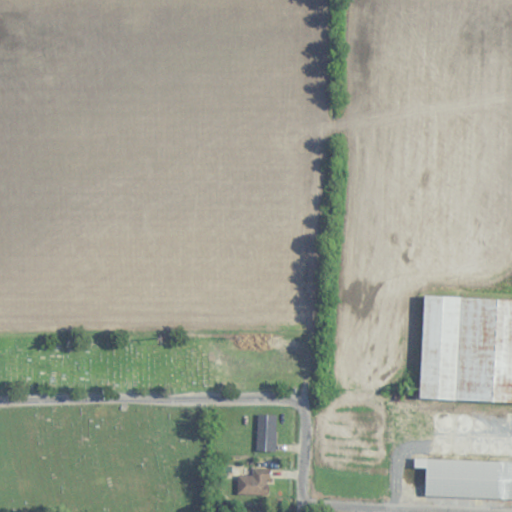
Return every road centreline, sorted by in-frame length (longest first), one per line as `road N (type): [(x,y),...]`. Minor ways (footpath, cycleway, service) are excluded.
road 1 (residential): [(0,396),(288,399),(303,420),(299,511)]
road 2 (residential): [(300,505),(425,511)]
